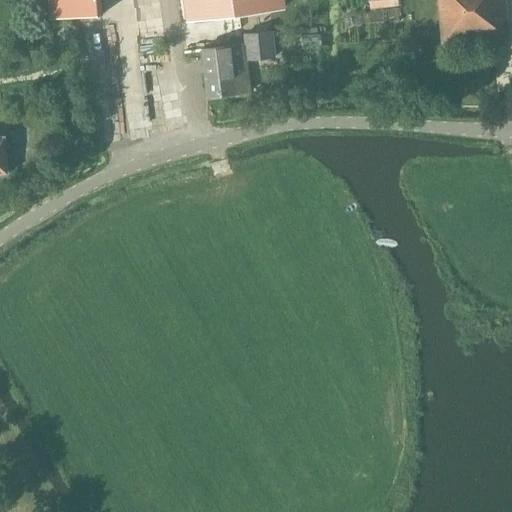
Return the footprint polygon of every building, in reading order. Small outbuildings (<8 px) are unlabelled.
[(48,0),(50,19),(104,15),(102,0),(48,0)] [(182,0),(186,28),(285,16),(283,0),(182,0)] [(390,0),(370,0),(372,8),(391,6),(390,0)] [(506,0),(438,0),(443,45),(510,38),(506,0)] [(246,45),(204,50),(210,98),(256,93),(252,60),(279,57),(275,28),(244,31),(246,45)] [(0,174),(11,174),(8,135),(0,135),(0,174)]
